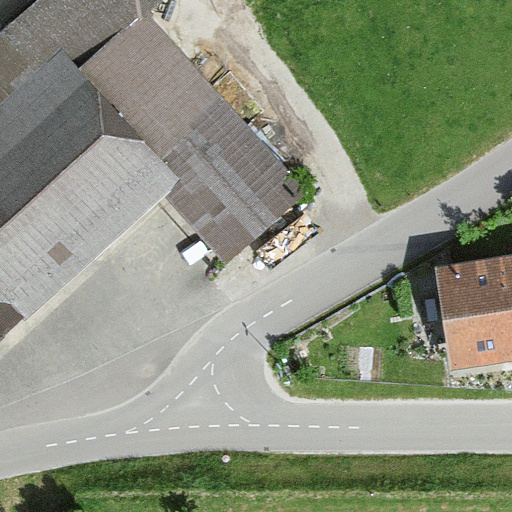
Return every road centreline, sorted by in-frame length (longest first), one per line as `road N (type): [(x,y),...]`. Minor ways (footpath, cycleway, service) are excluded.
road 1 (unclassified): [(189,425),(199,381),(225,340),(511,160)]
road 2 (unclassified): [(189,425),(511,426)]
road 3 (unclassified): [(0,453),(189,425)]
